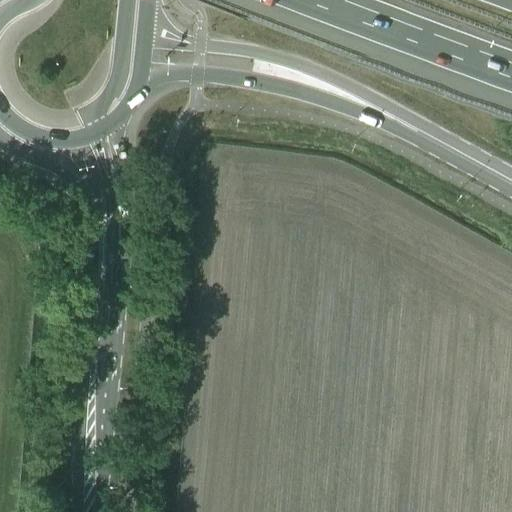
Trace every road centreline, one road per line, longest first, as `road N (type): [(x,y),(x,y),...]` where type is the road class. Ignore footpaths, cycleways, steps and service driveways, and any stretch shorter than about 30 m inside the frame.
road 1 (primary): [(88,511),(108,246)]
road 2 (primary): [(511,186),(366,105),(289,75)]
road 3 (motorway): [(327,0),(511,68)]
road 4 (primary): [(130,102),(165,77),(262,84),(289,75)]
road 5 (primary): [(289,75),(266,55),(187,44),(144,21)]
road 6 (primary): [(0,140),(67,173),(108,246)]
road 7 (primary): [(108,246),(126,212),(116,139),(124,111)]
road 8 (primary): [(96,133),(98,110),(119,75),(126,0)]
